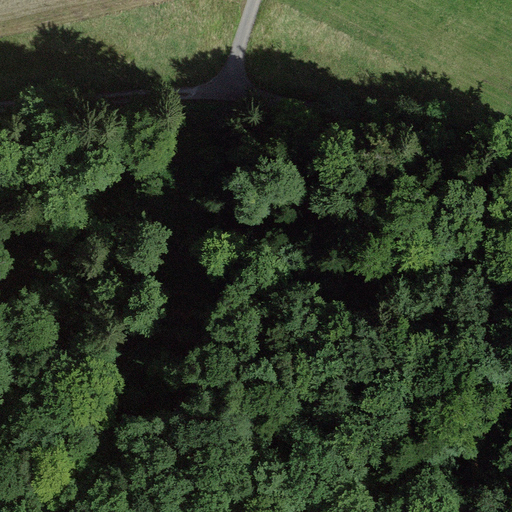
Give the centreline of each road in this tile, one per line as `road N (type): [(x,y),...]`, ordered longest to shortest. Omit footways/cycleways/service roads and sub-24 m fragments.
road 1 (track): [(511,150),(206,88),(240,0)]
road 2 (track): [(0,102),(206,88)]
